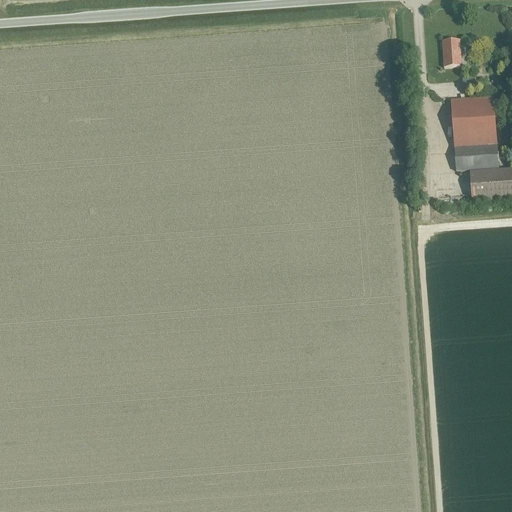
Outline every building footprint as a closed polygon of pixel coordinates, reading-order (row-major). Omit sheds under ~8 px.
[(442,43),(443,64),(443,69),(461,68),(459,41),(442,43)] [(463,90),(475,89),(474,78),(462,79),(463,90)] [(451,102),(453,149),(495,147),(493,100),(451,102)] [(495,147),(453,149),(455,173),(496,171),(495,147)] [(511,171),(468,174),(469,205),(511,202),(511,171)]
